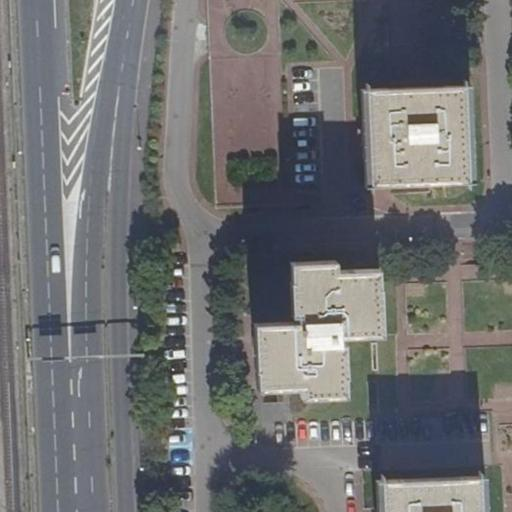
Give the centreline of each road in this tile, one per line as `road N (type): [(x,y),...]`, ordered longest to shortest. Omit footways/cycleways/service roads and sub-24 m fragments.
road 1 (unclassified): [(119,511),(108,307),(128,0)]
road 2 (trunk): [(72,472),(89,158),(116,0)]
road 3 (trunk): [(72,472),(47,315),(34,0)]
road 4 (residential): [(196,223),(226,230),(511,223)]
road 5 (residential): [(201,511),(196,223)]
road 6 (residential): [(185,0),(173,174),(196,223)]
